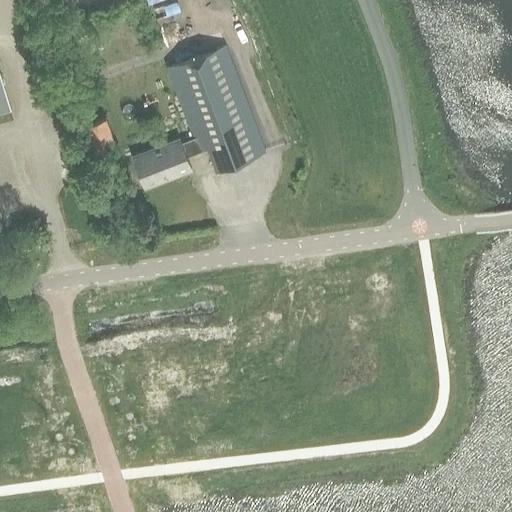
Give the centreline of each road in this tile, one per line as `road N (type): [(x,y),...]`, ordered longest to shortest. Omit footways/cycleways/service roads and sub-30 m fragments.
road 1 (unclassified): [(55,285),(419,231)]
road 2 (residential): [(419,231),(394,79),(364,0)]
road 3 (residential): [(55,285),(66,346),(124,511)]
